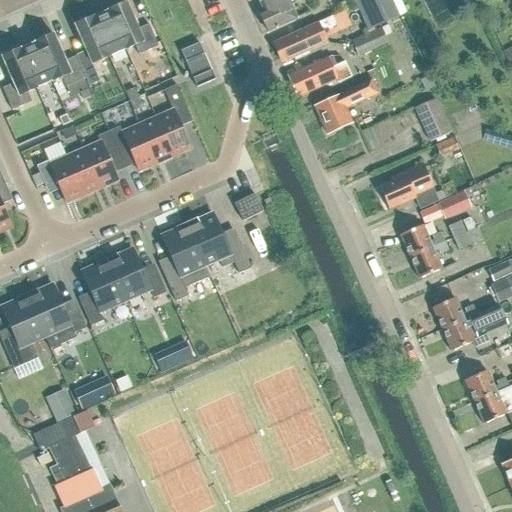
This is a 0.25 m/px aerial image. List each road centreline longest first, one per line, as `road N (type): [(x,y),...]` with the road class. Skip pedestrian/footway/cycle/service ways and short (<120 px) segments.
road 1 (unclassified): [(466,511),(280,95),(264,76)]
road 2 (residential): [(48,245),(220,169),(246,91),(264,76)]
road 3 (residential): [(0,132),(48,245)]
